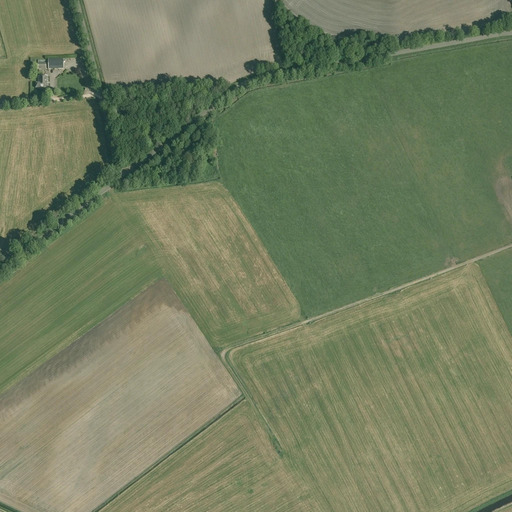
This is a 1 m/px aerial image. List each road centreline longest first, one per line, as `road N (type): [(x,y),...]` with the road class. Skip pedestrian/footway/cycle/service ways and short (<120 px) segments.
road 1 (unclassified): [(116,178),(253,80),(511,35)]
road 2 (unclassified): [(116,178),(76,0)]
road 3 (unclassified): [(0,270),(116,178)]
